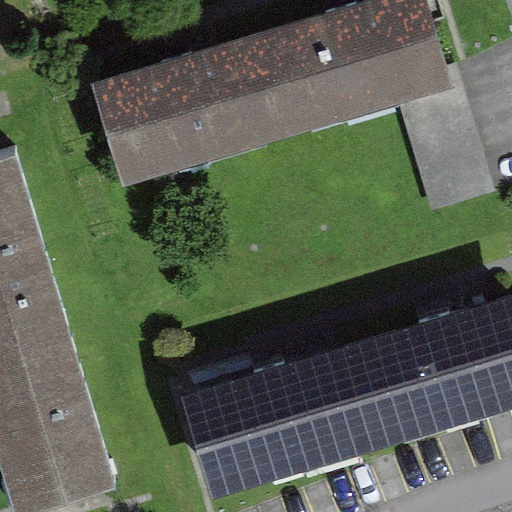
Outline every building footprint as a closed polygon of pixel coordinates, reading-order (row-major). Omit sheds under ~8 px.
[(445,68),(423,0),(367,0),(252,35),(267,82),(290,75),(301,112),(445,68)] [(267,82),(252,35),(100,80),(125,164),(301,112),(290,75),(267,82)] [(0,328),(63,310),(14,144),(0,148),(0,328)] [(511,385),(511,293),(346,344),(360,392),(383,385),(394,421),(511,385)] [(0,449),(16,504),(113,475),(63,310),(0,328),(0,449)] [(360,392),(346,344),(192,390),(218,475),(394,421),(383,385),(360,392)]
